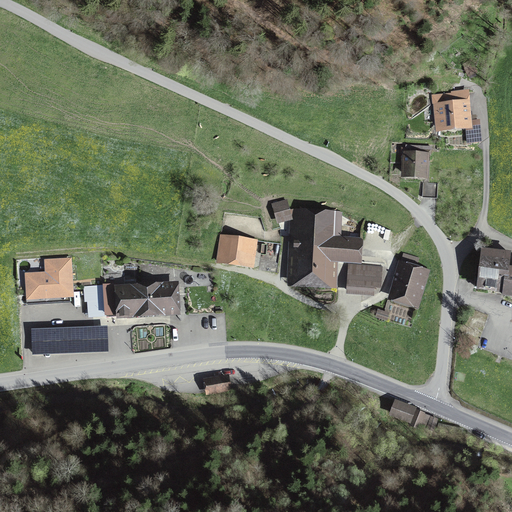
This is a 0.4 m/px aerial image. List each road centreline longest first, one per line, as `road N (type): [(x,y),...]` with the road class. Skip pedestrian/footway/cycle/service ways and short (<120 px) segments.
road 1 (unclassified): [(433,406),(449,265),(420,213),(370,177),(0,0)]
road 2 (unclassified): [(0,499),(245,441),(311,400),(332,366)]
road 3 (tertiary): [(0,384),(224,351),(332,366)]
